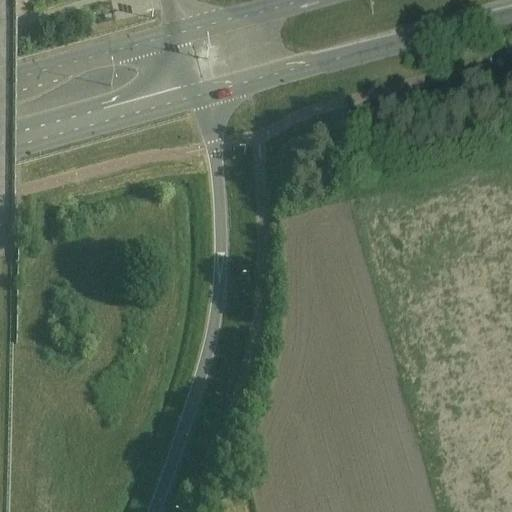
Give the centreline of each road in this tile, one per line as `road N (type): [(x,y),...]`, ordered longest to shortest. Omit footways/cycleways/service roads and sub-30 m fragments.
road 1 (primary): [(152,511),(213,327),(217,229),(198,92)]
road 2 (residential): [(198,92),(511,10)]
road 3 (tertiary): [(0,147),(198,92)]
road 4 (tertiary): [(180,32),(0,83)]
road 5 (residential): [(299,0),(180,32)]
